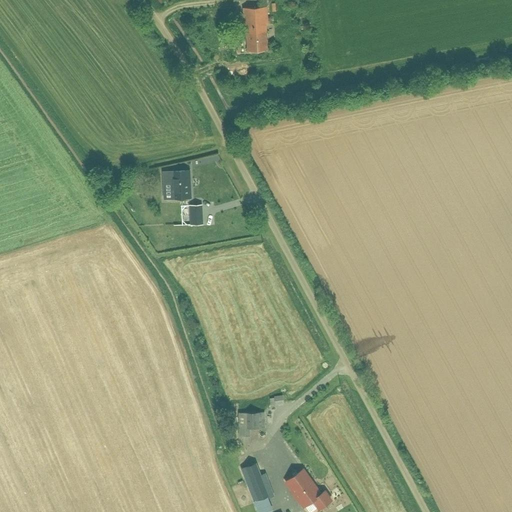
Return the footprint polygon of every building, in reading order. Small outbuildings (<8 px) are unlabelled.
[(240,6),(241,53),(265,52),(264,6),(240,6)] [(160,176),(169,176),(169,182),(163,182),(163,192),(169,192),(169,195),(188,195),(188,166),(169,166),(160,166),(160,176)] [(241,421),(241,436),(252,436),(252,422),(263,422),(263,407),(237,407),(237,421),(241,421)] [(261,462),(244,468),(255,499),(272,493),(261,462)] [(306,503),(313,498),(321,509),(332,501),(323,487),(319,490),(304,468),(289,478),(306,503)]
